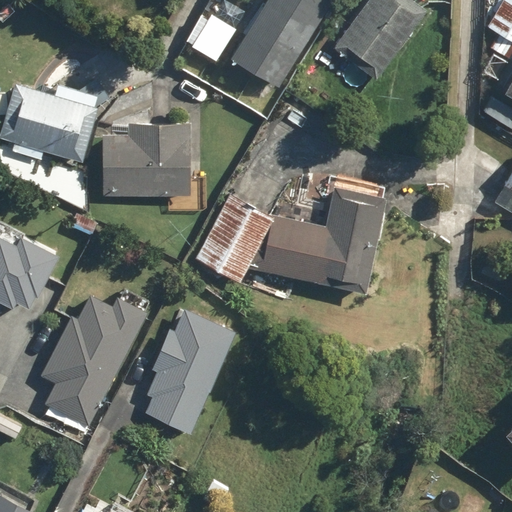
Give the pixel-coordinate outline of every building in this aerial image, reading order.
[(265,0),(238,46),(285,75),(331,0),(265,0)] [(365,0),(338,40),(382,69),(431,0),(365,0)] [(489,47),(508,58),(511,51),(511,0),(500,0),(485,26),(497,33),(489,47)] [(453,28),(453,17),(444,17),(444,28),(453,28)] [(481,81),(493,82),(493,67),(482,66),(481,81)] [(511,70),(499,92),(511,99),(511,70)] [(7,133),(90,157),(108,100),(25,76),(7,133)] [(0,92),(0,114),(12,114),(11,92),(0,92)] [(110,193),(198,192),(199,116),(138,115),(138,129),(110,129),(110,193)] [(511,167),(502,185),(511,191),(511,167)] [(252,259),(373,282),(392,186),(339,176),(330,220),(278,210),(234,188),(199,252),(244,274),(252,259)] [(0,307),(6,310),(9,303),(22,309),(28,298),(32,301),(57,250),(0,221),(0,307)] [(42,405),(85,426),(142,314),(112,299),(108,307),(85,296),(74,319),(68,316),(37,376),(52,383),(42,405)] [(151,403),(198,422),(241,319),(189,297),(180,321),(174,319),(158,358),(164,360),(153,386),(157,388),(151,403)] [(464,347),(446,346),(445,379),(462,380),(464,347)] [(0,410),(0,423),(8,428),(21,403),(8,396),(0,410)] [(511,421),(498,434),(511,449),(511,421)] [(209,495),(225,502),(234,483),(218,475),(209,495)] [(0,511),(34,511),(41,496),(5,481),(0,494),(0,511)]
